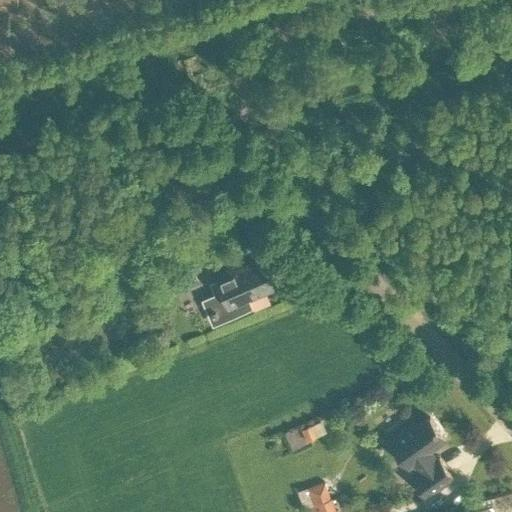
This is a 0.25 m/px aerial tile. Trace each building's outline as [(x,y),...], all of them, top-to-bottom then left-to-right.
[(139,165),(115,181),(121,190),(145,173),(139,165)] [(210,182),(195,167),(178,183),(175,180),(167,188),(163,186),(138,211),(164,237),(209,192),(204,187),(210,182)] [(73,219),(87,227),(97,209),(83,201),(73,219)] [(221,289),(210,294),(221,320),(252,307),(250,303),(249,300),(283,285),(269,254),(235,269),(234,266),(215,274),(221,289)] [(174,292),(200,281),(193,266),(168,277),(174,292)] [(408,466),(415,462),(421,470),(412,477),(426,495),(453,475),(440,456),(436,459),(429,449),(446,437),(430,415),(417,425),(414,421),(389,439),(408,466)] [(321,419),(302,428),(307,440),(327,431),(321,419)] [(312,504),(315,511),(337,511),(332,496),(312,504)]
